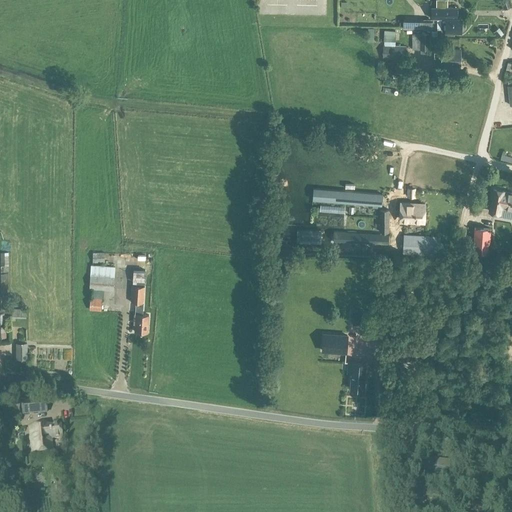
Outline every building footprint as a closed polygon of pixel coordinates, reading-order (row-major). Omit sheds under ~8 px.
[(508,0),(504,0),(502,1),(504,9),(510,8),(508,0)] [(438,8),(432,8),(432,19),(442,19),(457,19),(457,8),(454,8),(452,7),(450,7),(448,8),(444,8),(444,3),(443,1),(440,1),(438,3),(438,8)] [(457,19),(442,19),(442,22),(442,34),(442,35),(443,35),(454,35),(454,32),(461,33),(461,31),(463,31),(465,29),(465,27),(464,25),(461,24),(461,19),(457,19)] [(432,20),(427,20),(421,20),(421,29),(432,29),(432,20)] [(499,28),(493,32),(498,38),(504,34),(499,28)] [(384,30),(384,41),(395,41),(396,31),(384,30)] [(429,34),(425,34),(412,33),(412,49),(429,50),(429,34)] [(406,46),(383,46),(382,60),(406,61),(406,46)] [(460,51),(442,51),(434,51),(434,62),(442,62),(442,66),(460,66),(460,51)] [(387,63),(386,72),(395,73),(396,63),(387,63)] [(313,200),(364,204),(372,204),(380,205),(381,205),(382,195),(314,189),(313,200)] [(504,192),(493,190),(490,211),(499,213),(500,207),(501,207),(504,192)] [(511,193),(504,192),(501,207),(511,209),(511,193)] [(424,204),(401,203),(400,222),(424,223),(424,204)] [(389,232),(389,210),(380,209),(379,232),(389,232)] [(474,228),(473,252),(489,253),(490,229),(474,228)] [(342,232),(335,231),(335,232),(334,242),(339,242),(388,244),(388,234),(342,232)] [(403,234),(402,254),(439,256),(440,236),(403,234)] [(93,253),(93,262),(105,263),(105,253),(93,253)] [(0,312),(9,313),(9,273),(0,273),(0,312)] [(114,277),(90,275),(89,289),(114,291),(114,277)] [(149,315),(143,315),(143,303),(144,303),(145,287),(131,286),(131,302),(136,303),(134,321),(136,321),(135,332),(147,333),(149,315)] [(90,310),(101,311),(102,299),(90,298),(90,310)] [(12,318),(26,318),(26,309),(12,309),(12,318)] [(361,312),(350,314),(352,325),(363,323),(361,312)] [(348,335),(323,333),(321,352),(347,354),(348,335)] [(16,343),(16,360),(27,360),(27,343),(16,343)] [(350,388),(363,389),(365,363),(349,361),(348,371),(352,371),(350,388)] [(24,415),(48,412),(46,400),(22,402),(24,415)] [(61,424),(50,425),(52,440),(63,439),(61,424)] [(50,425),(29,427),(32,455),(53,453),(52,440),(50,425)] [(26,456),(25,443),(18,444),(19,457),(26,456)]
